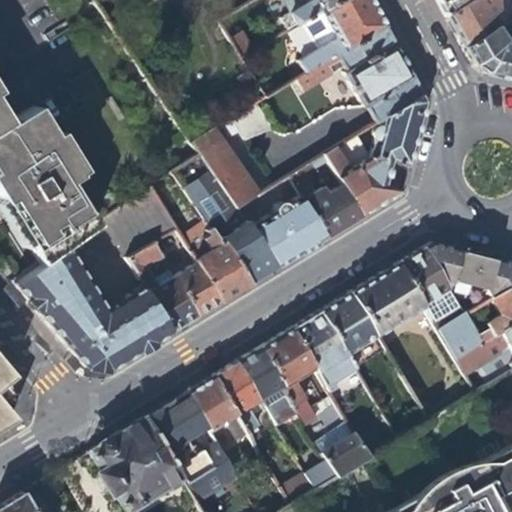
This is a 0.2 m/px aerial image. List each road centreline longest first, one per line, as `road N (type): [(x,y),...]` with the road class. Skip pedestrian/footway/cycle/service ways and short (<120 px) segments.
road 1 (residential): [(444,197),(82,418)]
road 2 (residential): [(395,0),(462,127)]
road 3 (residential): [(82,418),(0,320)]
